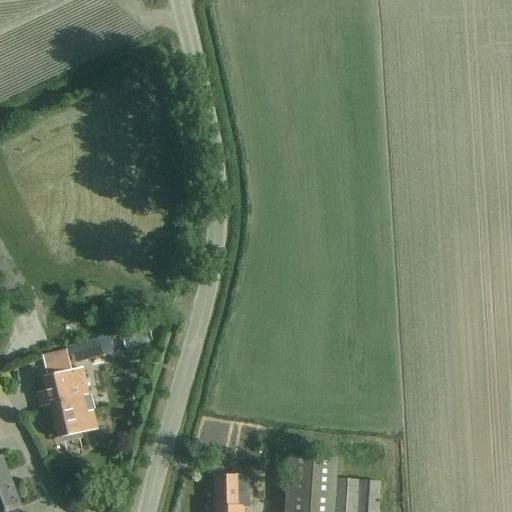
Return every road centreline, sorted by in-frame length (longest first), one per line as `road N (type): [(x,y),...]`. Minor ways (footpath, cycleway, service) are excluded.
road 1 (unclassified): [(143,511),(212,268),(215,194),(179,0)]
road 2 (residential): [(54,511),(0,389)]
